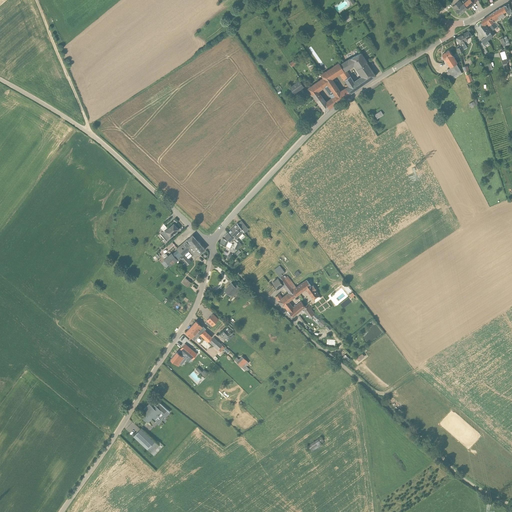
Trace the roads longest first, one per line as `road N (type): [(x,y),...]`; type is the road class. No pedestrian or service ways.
road 1 (unclassified): [(511,506),(459,476),(212,250)]
road 2 (unclassified): [(214,238),(325,116),(447,36),(451,24)]
road 3 (unclassified): [(61,511),(190,317),(212,250)]
road 4 (unclassified): [(201,238),(99,141),(0,78)]
road 5 (track): [(88,133),(36,0)]
road 6 (track): [(354,377),(376,511)]
